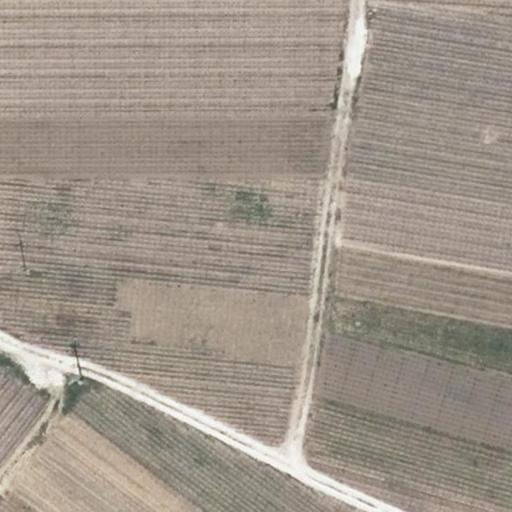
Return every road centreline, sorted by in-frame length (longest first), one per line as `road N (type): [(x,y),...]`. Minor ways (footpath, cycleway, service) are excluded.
road 1 (track): [(353,0),(288,467)]
road 2 (track): [(394,511),(0,332)]
